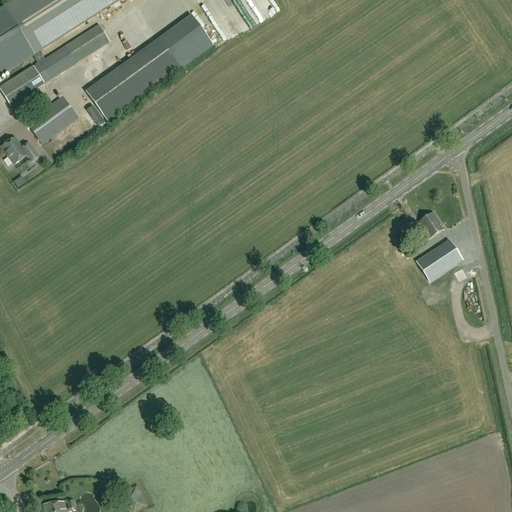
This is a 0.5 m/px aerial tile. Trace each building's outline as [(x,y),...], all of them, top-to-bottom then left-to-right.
[(17,0),(0,11),(0,77),(35,55),(40,64),(0,89),(0,90),(10,107),(110,43),(99,26),(45,60),(39,51),(118,0),(17,0)] [(192,17),(86,93),(107,123),(214,47),(192,17)] [(94,79),(98,75),(94,70),(89,73),(94,79)] [(42,145),(78,119),(63,97),(26,124),(42,145)] [(39,158),(29,143),(22,148),(15,138),(1,147),(14,165),(26,156),(31,164),(39,158)] [(429,240),(444,230),(433,214),(418,224),(429,240)] [(462,261),(453,248),(450,242),(441,247),(416,264),(429,283),(462,261)] [(133,510),(146,503),(137,487),(124,493),(133,510)] [(44,511),(64,511),(63,503),(43,506),(44,511)]
